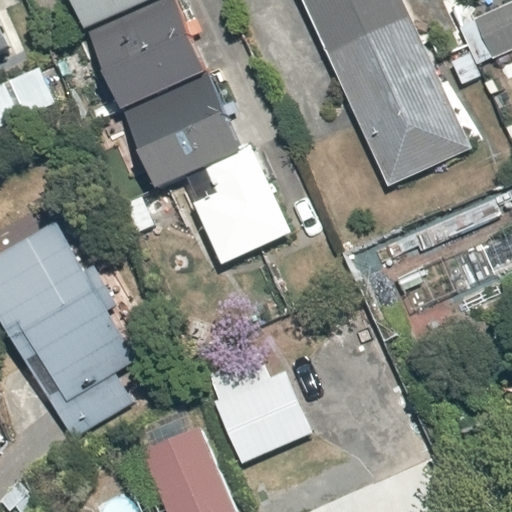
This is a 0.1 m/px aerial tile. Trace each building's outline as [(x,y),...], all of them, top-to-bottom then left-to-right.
[(182,0),(79,0),(165,193),(214,172),(225,196),(200,207),(228,271),(300,236),(263,152),(252,157),(182,0)] [(478,149),(409,0),(306,0),(395,190),(478,149)] [(511,0),(476,0),(455,9),(464,32),(448,39),(469,88),(491,78),(484,64),(511,52),(511,0)] [(0,60),(18,52),(0,10),(0,60)] [(53,64),(0,84),(0,138),(43,122),(40,112),(68,101),(53,64)] [(63,225),(0,260),(0,307),(77,442),(140,405),(122,376),(147,362),(63,225)] [(352,270),(284,296),(297,329),(285,334),(294,356),(338,339),(343,351),(378,337),(352,270)] [(266,345),(209,369),(249,464),(265,457),(277,485),(312,471),(300,444),(325,433),(312,402),(335,392),(323,363),(299,373),(295,365),(277,373),(266,345)] [(0,447),(11,434),(0,414),(0,447)] [(208,424),(124,462),(146,511),(243,511),(246,511),(208,424)]
